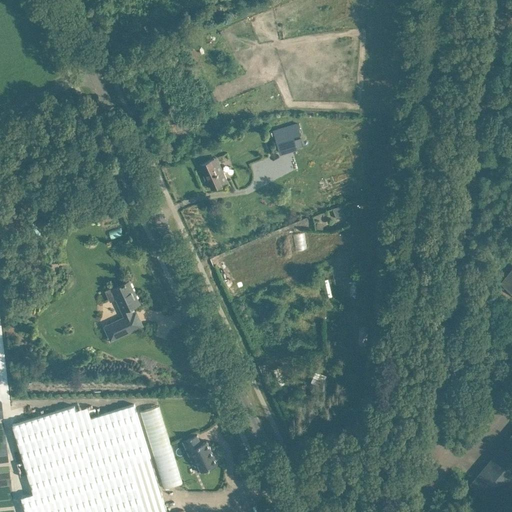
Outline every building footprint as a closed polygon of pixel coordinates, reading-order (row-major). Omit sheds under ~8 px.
[(185,68),(186,70),(191,68),(188,59),(180,62),(182,69),(185,68)] [(268,132),(273,130),(281,154),(303,146),(300,138),(294,139),(294,136),(301,134),(297,122),(278,128),(277,124),(272,125),(273,128),(267,129),(268,132)] [(232,154),(226,158),(231,166),(237,161),(232,154)] [(279,169),(284,167),(279,156),(274,158),(279,169)] [(212,160),(201,165),(212,189),(222,184),(227,181),(219,163),(214,165),(212,160)] [(236,177),(243,172),(238,165),(231,170),(236,177)] [(340,206),(333,208),(336,218),(344,215),(341,207),(340,206)] [(511,269),(502,282),(511,290),(511,269)] [(125,316),(104,325),(111,340),(129,332),(138,327),(135,328),(129,315),(133,313),(130,308),(133,306),(140,303),(130,281),(120,285),(112,289),(106,292),(110,302),(117,299),(125,316)] [(148,406),(169,484),(187,480),(167,401),(148,406)] [(88,406),(76,409),(75,405),(14,423),(34,493),(21,497),(25,511),(166,511),(135,404),(91,417),(88,406)] [(201,442),(197,434),(182,440),(193,464),(197,463),(201,471),(203,470),(205,472),(210,469),(210,467),(218,463),(207,439),(201,442)] [(511,434),(476,478),(471,484),(494,503),(511,480),(511,434)]
